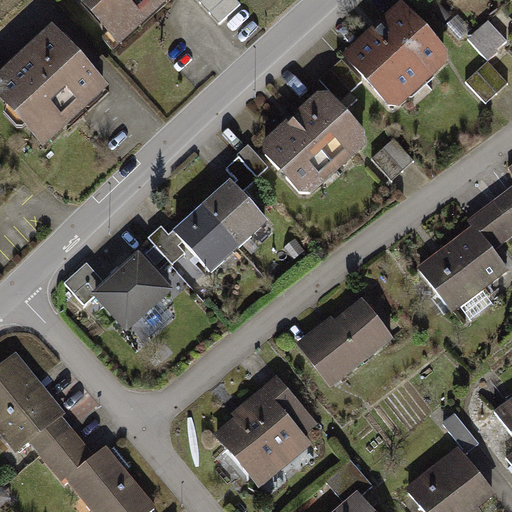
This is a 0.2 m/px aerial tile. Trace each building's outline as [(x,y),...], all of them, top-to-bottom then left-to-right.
[(167,0),(71,0),(116,48),(167,0)] [(200,0),(224,25),(245,5),(240,0),(200,0)] [(398,7),(336,59),(386,113),(446,61),(398,7)] [(492,61),(511,42),(492,22),(472,40),(492,61)] [(107,89),(48,26),(0,70),(0,109),(38,151),(107,89)] [(511,83),(493,63),(470,83),(489,105),(511,85),(511,83)] [(369,145),(319,91),(253,149),(304,204),(369,145)] [(227,183),(197,208),(235,249),(263,223),(227,183)] [(511,235),(511,187),(465,222),(470,231),(419,268),(452,312),(503,274),(488,254),(511,235)] [(197,208),(166,234),(206,276),(235,249),(197,208)] [(173,294),(135,252),(88,292),(126,335),(173,294)] [(393,344),(355,295),(291,345),(331,394),(393,344)] [(0,434),(14,453),(32,439),(61,414),(15,356),(0,367),(0,434)] [(314,427),(274,378),(207,430),(259,492),(309,450),(302,439),(314,427)] [(511,398),(491,414),(511,444),(511,449),(505,457),(511,467),(511,398)] [(32,439),(63,478),(92,454),(61,414),(32,439)] [(107,442),(92,454),(63,478),(89,511),(154,511),(159,508),(107,442)] [(487,511),(496,505),(455,452),(401,492),(416,511),(487,511)] [(368,511),(355,497),(338,511),(368,511)]
